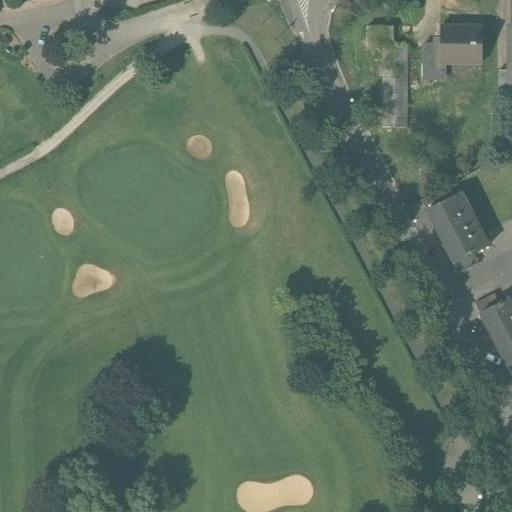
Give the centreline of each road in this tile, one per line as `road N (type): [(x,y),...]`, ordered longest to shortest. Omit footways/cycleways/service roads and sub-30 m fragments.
road 1 (residential): [(293,0),(511,429)]
road 2 (track): [(0,184),(178,23)]
